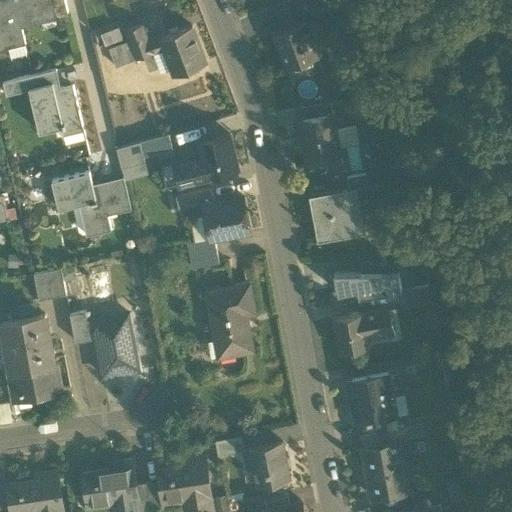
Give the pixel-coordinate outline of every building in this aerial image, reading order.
[(0,0),(0,48),(9,46),(8,41),(25,37),(22,26),(15,0),(0,0)] [(15,0),(22,26),(40,21),(39,16),(56,12),(52,0),(15,0)] [(52,0),(56,12),(57,17),(69,14),(65,0),(52,0)] [(274,33),(287,67),(320,55),(307,20),(274,33)] [(138,59),(153,53),(150,43),(142,24),(127,30),(130,39),(138,59)] [(102,33),(105,43),(122,37),(118,27),(102,33)] [(194,27),(150,43),(153,53),(163,49),(173,74),(207,61),(194,27)] [(26,42),(25,37),(8,41),(9,46),(12,56),(27,52),(25,42),(26,42)] [(130,39),(119,44),(126,63),(138,59),(130,39)] [(115,68),(126,63),(119,44),(108,48),(115,68)] [(23,75),(26,87),(54,81),(51,69),(33,73),(23,75)] [(63,125),(65,134),(86,129),(75,85),(56,89),(54,81),(26,87),(37,132),(63,125)] [(347,110),(350,130),(358,129),(353,97),(333,101),(335,112),(347,110)] [(304,106),(306,117),(335,112),(333,101),(304,106)] [(308,156),(311,155),(341,150),(335,112),(306,117),(309,136),(304,136),(308,156)] [(141,139),(145,155),(160,151),(174,147),(169,131),(143,139),(141,139)] [(177,164),(181,181),(239,167),(231,133),(200,140),(204,157),(179,164),(177,164)] [(160,151),(168,184),(181,181),(177,164),(179,164),(174,147),(160,151)] [(343,162),(341,150),(311,155),(313,167),(343,162)] [(85,203),(92,234),(112,229),(108,213),(121,210),(114,182),(94,187),(90,172),(54,180),(60,209),(85,203)] [(343,176),(345,188),(352,187),(356,186),(368,184),(366,172),(343,176)] [(311,192),(335,186),(333,177),(309,182),(311,192)] [(114,182),(121,210),(132,207),(125,180),(114,182)] [(176,194),(179,207),(205,202),(205,201),(214,199),(211,186),(176,194)] [(364,231),(356,186),(352,187),(360,232),(364,231)] [(318,206),(324,238),(360,232),(352,187),(345,188),(311,195),(313,207),(318,206)] [(205,202),(212,236),(215,236),(250,229),(243,194),(214,199),(205,201),(205,202)] [(187,241),(193,269),(220,264),(215,236),(212,236),(187,241)] [(360,258),(360,270),(391,270),(390,258),(360,258)] [(62,266),(50,269),(35,271),(40,298),(55,295),(67,293),(62,266)] [(358,299),(402,291),(402,289),(398,270),(391,270),(360,270),(334,270),(338,291),(356,288),(358,299)] [(233,345),(235,352),(253,349),(246,315),(255,313),(250,283),(207,291),(218,348),(233,345)] [(402,291),(405,305),(432,300),(430,284),(402,289),(402,291)] [(335,316),(342,351),(367,346),(369,346),(367,335),(395,330),(390,307),(362,313),(362,311),(335,316)] [(70,312),(76,340),(90,338),(87,319),(88,319),(86,309),(70,312)] [(95,337),(102,374),(139,367),(129,311),(88,319),(87,319),(90,338),(95,337)] [(2,321),(7,345),(50,337),(46,313),(2,321)] [(10,365),(11,369),(54,361),(50,337),(7,345),(7,346),(10,365)] [(219,355),(235,352),(233,345),(218,348),(219,355)] [(0,367),(10,365),(7,346),(0,346),(0,367)] [(59,389),(54,361),(11,369),(16,397),(59,389)] [(352,405),(356,423),(358,422),(384,417),(387,417),(383,396),(395,394),(391,373),(352,380),(357,404),(352,405)] [(0,402),(0,413),(2,423),(12,421),(9,401),(0,402)] [(358,422),(360,433),(386,428),(384,417),(358,422)] [(386,429),(388,443),(403,440),(410,439),(407,425),(386,429)] [(388,443),(386,429),(360,434),(363,448),(388,443)] [(216,439),(218,454),(244,449),(241,434),(216,439)] [(250,448),(256,482),(289,476),(282,440),(250,446),(250,448)] [(368,468),(374,499),(402,494),(396,465),(407,463),(403,440),(388,443),(363,448),(360,449),(364,469),(368,468)] [(190,498),(192,511),(214,511),(206,454),(194,456),(195,462),(159,468),(161,480),(164,502),(190,498)] [(116,503),(117,511),(141,511),(141,510),(137,484),(132,458),(120,460),(121,466),(82,472),(88,508),(116,503)] [(66,511),(59,469),(46,471),(47,478),(10,484),(13,506),(14,511),(66,511)] [(161,480),(149,481),(152,506),(165,504),(164,502),(161,480)] [(153,508),(152,506),(149,481),(137,484),(141,510),(153,508)] [(10,483),(0,484),(0,508),(13,506),(10,484),(10,483)] [(264,495),(267,507),(290,502),(288,490),(264,495)] [(267,507),(267,511),(304,511),(302,500),(290,502),(267,507)]
